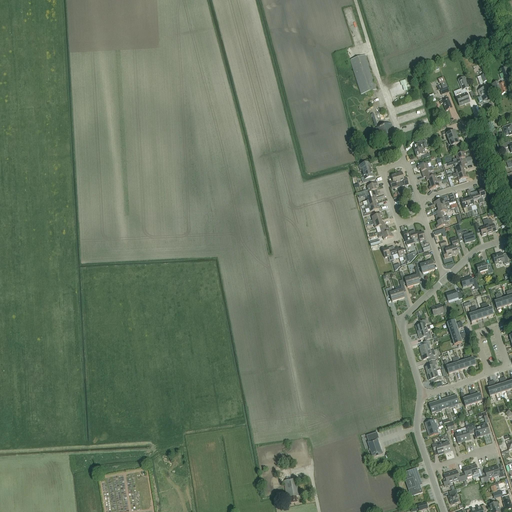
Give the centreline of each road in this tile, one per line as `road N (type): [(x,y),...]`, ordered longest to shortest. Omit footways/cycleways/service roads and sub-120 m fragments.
road 1 (residential): [(419,200),(479,180),(462,124),(511,116)]
road 2 (residential): [(422,217),(397,219),(382,174),(404,163),(419,200)]
road 3 (residential): [(419,396),(401,320),(443,279)]
